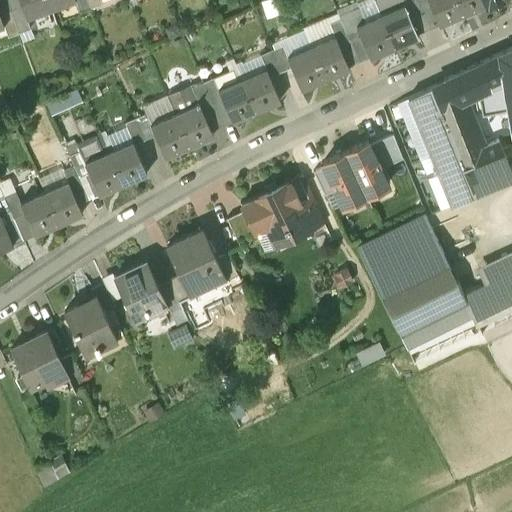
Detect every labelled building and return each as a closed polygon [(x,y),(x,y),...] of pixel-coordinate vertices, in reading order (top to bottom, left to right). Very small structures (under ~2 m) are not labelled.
[(50,0),(22,0),(27,11),(51,3),(50,0)] [(428,27),(416,0),(403,0),(404,2),(417,32),(428,27)] [(439,23),(429,0),(416,0),(428,27),(439,23)] [(462,13),(456,0),(429,0),(439,23),(462,13)] [(487,3),(485,0),(456,0),(462,13),(487,3)] [(418,35),(417,32),(404,2),(380,12),(394,45),(418,35)] [(356,22),(366,18),(359,4),(339,13),(340,16),(359,60),(370,56),(356,22)] [(394,45),(380,12),(366,18),(356,22),(370,56),(394,45)] [(348,65),(359,60),(340,16),(329,21),(335,34),(348,65)] [(424,43),(444,35),(441,25),(420,33),(424,43)] [(349,67),(348,65),(335,34),(311,44),(325,77),(349,67)] [(301,87),(325,77),(311,44),(287,54),(301,87)] [(504,83),(499,85),(500,89),(505,89),(511,121),(511,120),(511,47),(499,53),(504,83)] [(267,66),(266,66),(270,75),(281,70),(271,48),(261,53),(267,66)] [(467,68),(478,94),(499,85),(504,83),(499,53),(467,68)] [(266,66),(242,76),(257,110),(281,100),(270,75),(266,66)] [(467,68),(452,76),(462,100),(478,94),(467,68)] [(242,76),(218,87),(232,121),(257,110),(242,76)] [(462,100),(452,76),(448,77),(449,79),(410,98),(440,172),(482,156),(493,187),(511,178),(511,173),(499,140),(480,147),(462,100)] [(203,81),(222,126),(232,121),(218,87),(213,77),(203,81)] [(199,103),(210,131),(222,126),(203,81),(192,86),(199,103)] [(199,103),(175,113),(189,146),(213,135),(210,131),(199,103)] [(136,117),(145,140),(156,135),(146,113),(136,117)] [(175,113),(151,123),(165,156),(189,146),(175,113)] [(124,122),(132,141),(133,145),(145,140),(136,117),(124,122)] [(393,135),(369,145),(381,170),(403,159),(393,135)] [(108,151),(123,184),(146,174),(133,145),(132,141),(108,151)] [(368,141),(323,162),(324,166),(336,190),(343,206),(388,185),(381,170),(369,145),(368,141)] [(85,161),(90,172),(99,194),(123,184),(108,151),(85,161)] [(493,187),(482,156),(440,172),(453,205),(493,187)] [(67,181),(77,203),(88,199),(78,177),(73,166),(63,170),(67,181)] [(336,190),(324,166),(313,171),(325,196),(336,190)] [(78,177),(88,199),(99,194),(90,172),(78,177)] [(267,226),(270,233),(284,227),(285,230),(289,228),(293,234),(312,225),(304,208),(315,203),(301,175),(240,204),(243,211),(253,232),(267,226)] [(44,191),(58,224),(82,213),(77,203),(67,181),(44,191)] [(44,191),(20,201),(34,234),(58,224),(44,191)] [(236,240),(253,232),(243,211),(226,219),(236,240)] [(374,276),(439,244),(425,214),(359,247),(374,276)] [(0,249),(12,244),(0,216),(0,249)] [(284,227),(270,233),(275,243),(293,234),(289,228),(285,230),(284,227)] [(189,291),(222,274),(226,282),(227,281),(217,259),(203,230),(166,248),(180,277),(190,298),(192,297),(189,291)] [(466,298),(464,294),(439,244),(374,276),(401,331),(466,298)] [(217,259),(227,281),(237,276),(227,255),(217,259)] [(470,255),(458,264),(467,275),(479,265),(470,255)] [(167,306),(159,287),(147,262),(114,277),(135,321),(166,306),(167,306)] [(346,269),(335,274),(340,287),(352,281),(346,269)] [(511,295),(511,270),(464,294),(466,298),(401,331),(409,347),(475,314),(473,309),(501,295),(504,300),(511,295)] [(179,303),(190,298),(180,277),(169,282),(179,303)] [(182,309),(179,303),(169,282),(159,287),(167,306),(166,306),(170,315),(182,309)] [(104,285),(91,291),(95,298),(97,297),(106,317),(117,312),(104,285)] [(97,297),(95,298),(64,313),(85,356),(96,351),(97,353),(101,351),(100,349),(118,340),(106,317),(97,297)] [(30,389),(64,373),(66,372),(61,362),(47,333),(12,350),(30,389)] [(66,372),(64,373),(73,392),(86,386),(72,357),(61,362),(66,372)]
